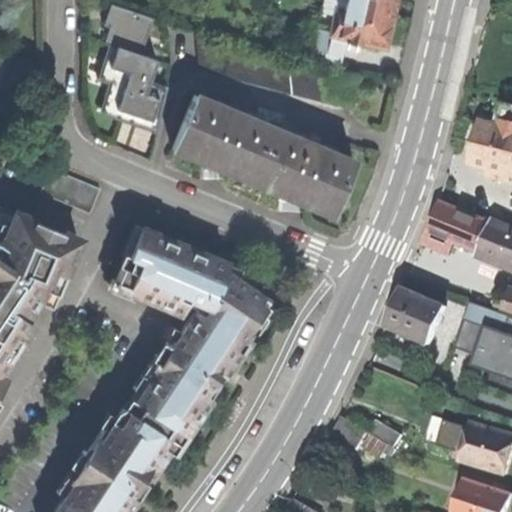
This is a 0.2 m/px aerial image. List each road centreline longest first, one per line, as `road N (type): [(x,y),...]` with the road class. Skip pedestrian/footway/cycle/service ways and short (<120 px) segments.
road 1 (residential): [(64,0),(62,122),(83,154),(367,278)]
road 2 (tertiary): [(455,0),(422,134),(367,278)]
road 3 (tertiary): [(367,278),(298,418),(237,511)]
